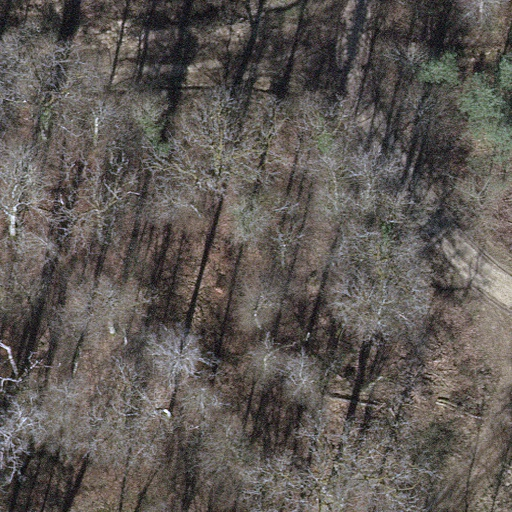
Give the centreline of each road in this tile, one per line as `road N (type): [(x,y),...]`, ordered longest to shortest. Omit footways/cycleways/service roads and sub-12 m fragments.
road 1 (track): [(511,272),(313,89),(92,58),(0,68)]
road 2 (track): [(511,410),(419,511)]
